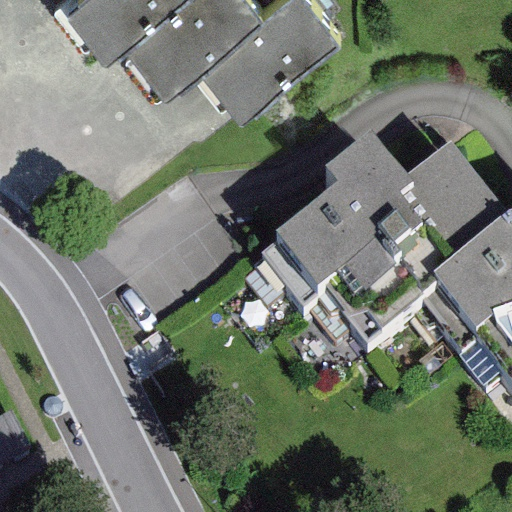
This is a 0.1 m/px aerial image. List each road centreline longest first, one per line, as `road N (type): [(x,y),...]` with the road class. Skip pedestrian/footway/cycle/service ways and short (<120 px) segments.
road 1 (residential): [(0,302),(101,445)]
road 2 (residential): [(0,151),(0,7)]
